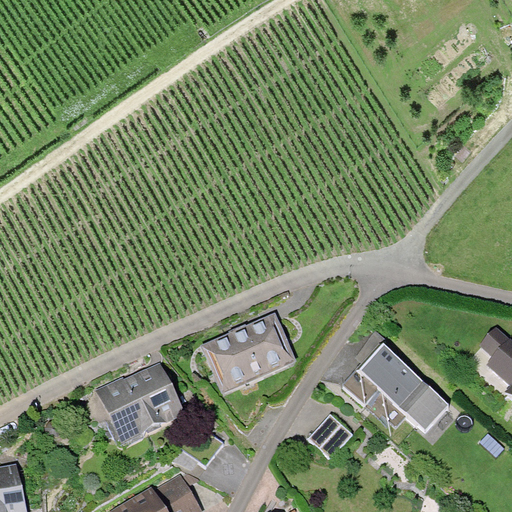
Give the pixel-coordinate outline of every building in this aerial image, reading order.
[(201,345),(223,394),(297,361),(276,312),(201,345)] [(492,357),(510,338),(496,327),(480,346),(492,357)] [(511,339),(510,338),(492,357),(487,365),(511,386),(505,391),(511,397),(511,339)] [(448,405),(384,343),(360,370),(379,387),(425,429),(448,405)] [(95,390),(123,444),(186,414),(160,363),(124,379),(123,377),(95,390)] [(379,387),(360,370),(343,386),(365,405),(379,387)] [(331,415),(309,439),(330,459),(352,435),(331,415)] [(504,449),(488,433),(480,442),(496,457),(504,449)] [(0,466),(0,511),(27,511),(17,464),(0,466)] [(110,511),(202,511),(180,474),(154,490),(152,486),(110,511)]
